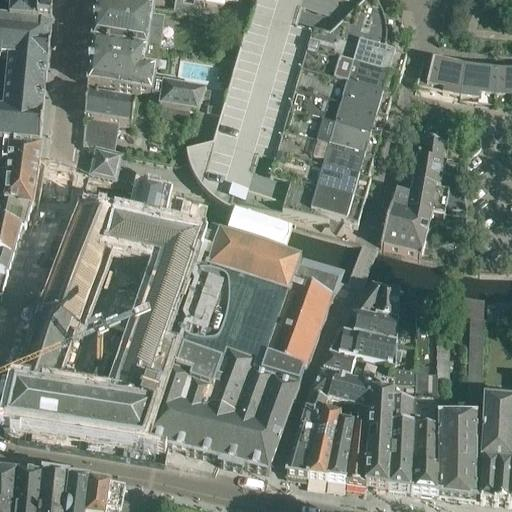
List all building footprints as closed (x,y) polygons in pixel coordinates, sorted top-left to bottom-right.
[(0,165),(2,166),(5,145),(39,150),(50,33),(51,17),(50,17),(50,0),(9,0),(7,28),(0,27),(0,165)] [(175,0),(173,15),(201,19),(204,0),(237,5),(234,24),(242,25),(246,0),(175,0)] [(361,10),(349,7),(324,0),(254,0),(251,11),(252,12),(212,149),(186,155),(187,163),(189,171),(195,183),(196,186),(199,190),(204,196),(208,200),(212,204),(215,203),(217,202),(220,202),(223,202),(226,203),(240,208),(343,233),(343,232),(341,231),(342,227),(357,232),(370,187),(367,186),(396,86),(399,87),(405,63),(384,57),(385,49),(386,41),(385,33),(383,25),(380,16),(375,8),(369,1),(368,2),(369,3),(361,10)] [(96,3),(92,44),(159,53),(163,25),(151,23),(152,11),(96,3)] [(87,88),(152,98),(154,84),(159,53),(91,44),(87,88)] [(430,69),(422,67),(415,90),(426,93),(460,100),(465,68),(432,62),(430,69)] [(497,72),(465,68),(460,100),(494,104),(497,72)] [(511,72),(497,72),(494,104),(511,104),(511,72)] [(152,98),(151,107),(190,113),(197,114),(207,91),(206,91),(154,84),(152,98)] [(135,105),(87,98),(83,136),(116,140),(118,128),(131,130),(135,105)] [(420,144),(417,162),(445,167),(452,115),(433,112),(420,144)] [(461,120),(461,131),(464,142),(478,140),(476,125),(461,120)] [(0,183),(6,184),(6,181),(34,187),(35,184),(37,171),(41,150),(39,150),(5,145),(2,166),(0,165),(0,183)] [(445,167),(417,162),(416,162),(410,199),(397,196),(395,200),(426,208),(426,210),(434,211),(432,217),(444,219),(444,218),(466,221),(458,169),(445,167)] [(0,204),(4,205),(2,210),(7,211),(8,206),(31,210),(33,195),(34,187),(6,181),(6,184),(5,194),(0,192),(0,204)] [(200,241),(156,231),(164,193),(139,187),(131,223),(110,217),(111,215),(108,215),(108,217),(85,212),(84,215),(83,216),(67,253),(34,342),(17,389),(14,389),(5,425),(54,432),(54,433),(94,439),(143,446),(169,359),(173,344),(165,341),(203,242),(200,241)] [(432,217),(434,211),(426,210),(426,208),(395,200),(393,209),(392,208),(380,250),(420,260),(430,224),(443,226),(444,219),(432,217)] [(0,277),(6,279),(21,230),(25,231),(26,227),(27,224),(29,218),(29,215),(31,210),(8,206),(7,211),(2,210),(4,205),(0,204),(0,277)] [(200,241),(203,242),(165,341),(173,344),(176,345),(143,446),(220,465),(219,469),(241,475),(242,471),(268,478),(270,470),(284,431),(299,393),(303,382),(338,285),(338,284),(339,283),(347,285),(347,283),(346,283),(340,281),(339,281),(299,271),(301,266),(219,239),(218,243),(214,242),(206,238),(202,237),(201,237),(200,241)] [(369,292),(351,316),(359,318),(375,323),(376,320),(397,325),(399,295),(399,293),(397,293),(393,292),(393,293),(371,290),(369,292)] [(477,456),(478,411),(484,411),(484,403),(483,397),(486,322),(487,309),(442,302),(441,316),(472,321),(469,396),(470,396),(469,411),(440,410),(438,501),(476,506),(479,507),(481,456),(477,456)] [(486,322),(486,325),(493,325),(498,320),(498,313),(487,312),(486,322)] [(359,318),(353,337),(396,347),(397,325),(376,320),(375,323),(359,318)] [(452,384),(452,332),(441,331),(440,379),(440,383),(452,384)] [(329,353),(328,355),(354,361),(394,370),(396,347),(353,337),(339,333),(329,353)] [(322,370),(350,377),(354,361),(328,355),(322,370)] [(415,375),(410,497),(438,501),(440,410),(440,383),(440,379),(428,379),(429,371),(415,371),(415,375)] [(393,387),(387,494),(410,497),(415,375),(394,373),(393,387)] [(319,378),(309,400),(338,407),(354,410),(371,414),(372,391),(372,390),(353,386),(354,382),(344,380),(344,384),(319,378)] [(371,414),(365,491),(376,493),(387,494),(393,387),(380,386),(380,391),(372,391),(371,414)] [(338,407),(309,400),(304,415),(319,418),(315,439),(311,461),(307,483),(326,486),(338,407)] [(479,507),(511,510),(511,405),(484,403),(484,411),(481,456),(479,507)] [(354,410),(338,407),(326,486),(345,489),(355,427),(351,426),(354,410)] [(365,491),(371,414),(354,410),(351,426),(355,427),(345,489),(365,491)] [(315,439),(319,418),(304,415),(298,437),(315,439)] [(292,458),(311,461),(315,439),(298,437),(292,458)] [(307,483),(311,461),(292,458),(287,474),(291,481),(307,483)] [(0,511),(16,511),(20,477),(18,477),(0,474),(0,511)] [(38,511),(42,480),(42,479),(20,477),(16,511),(38,511)] [(64,511),(68,483),(42,480),(38,511),(64,511)] [(86,511),(89,485),(68,483),(64,511),(86,511)] [(125,493),(89,485),(86,511),(120,511),(123,501),(125,493)] [(148,511),(150,507),(123,501),(120,511),(148,511)]
